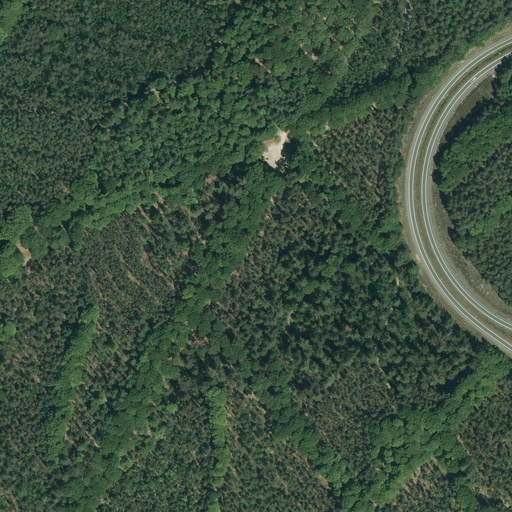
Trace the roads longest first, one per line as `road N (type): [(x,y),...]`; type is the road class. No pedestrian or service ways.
road 1 (tertiary): [(0,246),(351,97),(393,59),(408,0)]
road 2 (track): [(312,177),(371,248),(299,299),(281,358),(280,408),(360,510)]
road 3 (motorway): [(511,40),(473,62),(439,97),(418,140),(410,190),(418,239),(436,278),(464,312),(511,348)]
road 4 (track): [(256,189),(78,511)]
road 5 (motorway): [(511,327),(449,275),(423,200),(426,160),(442,118),(476,77),(511,54)]
road 6 (track): [(258,0),(239,6),(197,70),(99,121),(0,109)]
road 7 (track): [(0,263),(280,143)]
road 8 (track): [(298,122),(362,0)]
road 9 (track): [(187,310),(280,408)]
